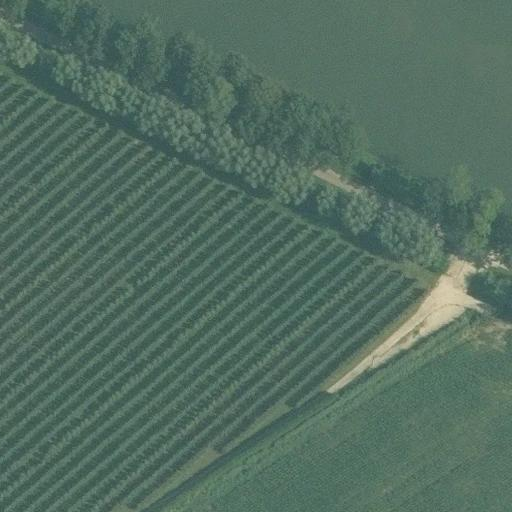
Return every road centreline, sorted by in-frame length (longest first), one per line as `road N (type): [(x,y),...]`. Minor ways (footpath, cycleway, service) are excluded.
road 1 (track): [(511,274),(0,23)]
road 2 (unknown): [(154,511),(381,351),(478,257)]
